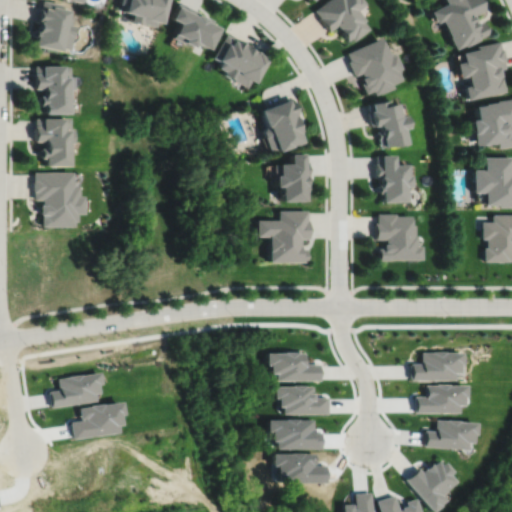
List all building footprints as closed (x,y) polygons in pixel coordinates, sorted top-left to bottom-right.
[(48,0),(38,0),(38,6),(36,5),(33,21),(34,22),(33,27),(32,26),(30,34),(31,34),(30,43),(56,49),(56,45),(65,47),(70,23),(67,22),(69,15),(63,13),(64,7),(58,6),(58,2),(48,0)] [(117,0),(116,5),(120,7),(118,15),(128,18),(126,23),(137,25),(139,21),(151,24),(152,19),(156,20),(161,0),(117,0)] [(322,0),(312,8),(317,16),(316,17),(326,30),(334,24),(336,25),(335,26),(338,30),(337,31),(344,39),(347,36),(350,40),(366,27),(360,19),(362,17),(355,8),(363,1),(362,0),(322,0)] [(445,0),(446,2),(430,9),(435,21),(441,18),(449,35),(448,35),(454,47),(462,43),(463,44),(477,37),(487,32),(481,20),(477,22),(473,14),(484,8),(480,0),(445,0)] [(173,4),(167,16),(175,20),(169,31),(171,31),(168,35),(179,41),(180,40),(188,44),(191,40),(204,46),(215,25),(207,21),(209,18),(201,15),(196,13),(196,11),(183,4),(182,5),(175,2),(174,4),(173,4)] [(222,32),(209,56),(212,57),(218,61),(215,66),(222,69),(220,73),(242,85),(246,79),(249,81),(263,56),(256,52),(257,51),(249,46),(248,48),(243,45),(244,43),(230,35),(229,36),(222,32)] [(379,36),(344,52),(347,59),(345,60),(351,74),(358,71),(360,75),(358,76),(360,81),(358,82),(362,92),(370,88),(372,93),(376,91),(377,92),(391,86),(389,82),(399,78),(395,68),(399,66),(392,52),(389,53),(385,46),(384,46),(379,36)] [(497,40),(475,45),(475,47),(461,51),(463,60),(456,61),(459,76),(466,74),(468,83),(463,85),(466,98),(503,90),(500,76),(498,76),(498,75),(499,74),(498,68),(503,67),(501,58),(503,58),(501,48),(499,48),(497,40)] [(32,65),(32,72),(29,72),(30,87),(39,87),(39,94),(35,94),(36,104),(39,104),(39,111),(64,111),(63,88),(70,87),(69,74),(65,74),(65,65),(58,65),(58,63),(37,63),(37,64),(32,65)] [(289,97),(284,98),(284,97),(256,108),(262,125),(263,124),(264,125),(262,126),(259,130),(261,135),(260,135),(266,149),(272,147),(272,149),(277,148),(278,149),(282,147),(282,146),(298,140),(295,131),(301,129),(297,120),(293,121),(291,115),(294,113),(292,107),(293,106),(289,97)] [(511,97),(495,99),(495,101),(484,102),(484,103),(474,105),(476,118),(470,118),(474,144),(494,141),(495,147),(511,144),(511,130),(509,131),(508,127),(505,128),(505,125),(511,123),(511,97)] [(382,98),(365,102),(366,110),(365,110),(368,125),(375,123),(376,130),(373,131),(376,146),(388,144),(388,145),(403,142),(400,127),(408,125),(405,113),(397,115),(394,101),(383,103),(382,98)] [(32,117),(32,125),(30,125),(30,140),(40,140),(40,147),(35,147),(35,156),(40,156),(40,164),(64,164),(64,141),(69,141),(69,127),(66,127),(66,116),(37,116),(37,117),(32,117)] [(287,153),(287,162),(271,162),(272,185),(277,185),(277,200),(302,199),(302,190),(305,190),(305,182),(302,182),(302,175),(306,175),(306,160),(304,160),(304,152),(287,153)] [(374,154),(374,162),(372,162),(373,177),(376,177),(377,184),(374,184),(375,192),(378,192),(378,201),(402,200),(402,185),(407,185),(407,163),(391,163),(391,153),(374,154)] [(483,156),(483,168),(471,168),(472,191),(483,191),(483,203),(488,203),(488,204),(493,204),(493,203),(496,203),(496,206),(511,206),(511,172),(510,172),(510,156),(483,156)] [(30,171),(30,179),(29,179),(29,190),(31,190),(30,198),(38,199),(38,204),(36,204),(36,214),(39,214),(39,215),(37,215),(37,225),(72,225),(72,212),(79,212),(79,195),(74,195),(74,184),(69,184),(69,171),(30,171)] [(276,209),(276,219),(254,219),(254,235),(267,235),(267,261),(304,261),(304,248),(298,248),(298,238),(306,238),(306,219),(305,219),(305,209),(276,209)] [(375,213),(375,222),(372,222),(372,239),(383,239),(383,243),(380,243),(380,247),(375,248),(375,259),(386,259),(419,258),(419,245),(414,245),(414,235),(412,235),(412,224),(410,224),(410,215),(393,215),(393,213),(375,213)] [(511,214),(491,214),(491,221),(480,221),(480,238),(485,238),(485,247),(482,247),(482,260),(506,260),(511,260),(511,214)] [(419,352),(419,363),(409,363),(409,365),(408,365),(407,378),(409,378),(409,380),(453,380),(453,373),(458,373),(459,364),(462,364),(462,352),(444,352),(444,351),(430,351),(430,352),(419,352)] [(265,353),(265,364),(268,364),(268,373),(273,373),(273,380),(318,380),(317,363),(303,363),(303,360),(303,352),(296,352),(282,352),(282,353),(265,353)] [(45,391),(48,407),(93,400),(92,393),(95,392),(94,384),(98,384),(96,372),(78,375),(78,374),(65,376),(65,377),(54,378),(56,390),(45,391)] [(422,385),(422,396),(411,396),(412,412),(455,411),(455,404),(460,404),(460,396),(464,396),(464,384),(446,385),(446,383),(433,384),(433,385),(422,385)] [(272,386),(272,398),(275,398),(275,407),(280,407),(280,414),(325,413),(325,397),(312,397),(312,393),(310,393),(310,386),(303,386),(303,385),(290,385),(290,386),(272,386)] [(79,408),(80,422),(70,423),(72,439),(116,433),(115,426),(120,425),(118,415),(123,414),(122,403),(79,408)] [(423,430),(421,446),(466,450),(466,443),(472,443),(472,434),(475,435),(476,423),(459,422),(459,421),(446,420),(446,421),(434,420),(433,431),(423,430)] [(436,461),(431,465),(429,463),(423,468),(423,469),(420,472),(416,468),(402,479),(429,511),(433,511),(439,507),(438,506),(444,501),(439,495),(454,482),(448,475),(452,472),(443,462),(440,465),(436,461)] [(338,504),(338,511),(368,511),(367,492),(351,493),(351,508),(349,508),(349,504),(338,504)] [(373,501),(376,511),(418,511),(414,498),(403,502),(405,506),(399,508),(400,509),(396,510),(391,495),(373,501)]
